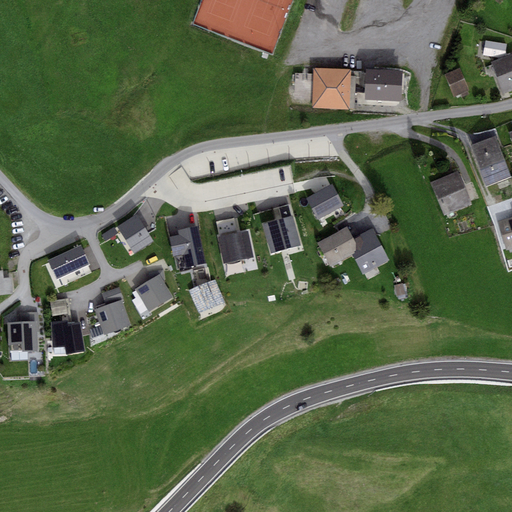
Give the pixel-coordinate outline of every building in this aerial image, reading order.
[(505,55),(506,45),(485,41),(483,56),(500,58),(505,55)] [(511,91),(511,54),(491,63),(503,95),(511,91)] [(460,68),(444,75),(454,97),(470,90),(460,68)] [(349,110),(351,70),(314,69),(313,108),(349,110)] [(365,100),(402,102),(403,72),(366,70),(365,100)] [(478,166),(503,157),(495,136),(471,145),(478,166)] [(503,157),(478,166),(486,187),(510,178),(503,157)] [(458,172),(430,183),(444,216),(471,205),(458,172)] [(306,199),(318,220),(343,206),(332,184),(306,199)] [(154,241),(137,214),(117,227),(134,254),(154,241)] [(301,246),(293,215),(262,223),(270,254),(301,246)] [(511,217),(498,222),(506,251),(511,249),(511,217)] [(102,234),(106,241),(118,233),(114,227),(102,234)] [(206,263),(198,227),(178,231),(178,235),(169,237),(174,257),(184,255),(187,268),(206,263)] [(347,227),(318,242),(331,266),(352,255),(360,251),(354,239),(347,227)] [(360,251),(352,255),(363,275),(389,262),(373,229),(354,239),(360,251)] [(253,258),(248,231),(218,237),(223,264),(253,258)] [(57,280),(89,265),(80,245),(48,261),(57,280)] [(3,270),(0,270),(0,295),(13,294),(19,285),(17,272),(8,273),(9,277),(4,278),(3,270)] [(173,298),(159,274),(135,288),(149,312),(173,298)] [(224,303),(214,279),(189,290),(199,314),(224,303)] [(403,284),(394,286),(396,296),(405,295),(403,284)] [(102,294),(105,305),(123,300),(125,299),(121,288),(102,294)] [(71,313),(68,299),(50,302),(53,317),(71,313)] [(105,305),(95,309),(100,326),(103,334),(131,325),(123,300),(105,305)] [(21,314),(21,322),(38,321),(39,321),(39,313),(21,314)] [(9,351),(39,350),(38,321),(21,322),(8,323),(9,351)] [(67,355),(85,351),(81,323),(69,326),(69,322),(51,323),(53,348),(65,347),(67,355)] [(92,338),(103,334),(100,326),(89,330),(92,338)]
